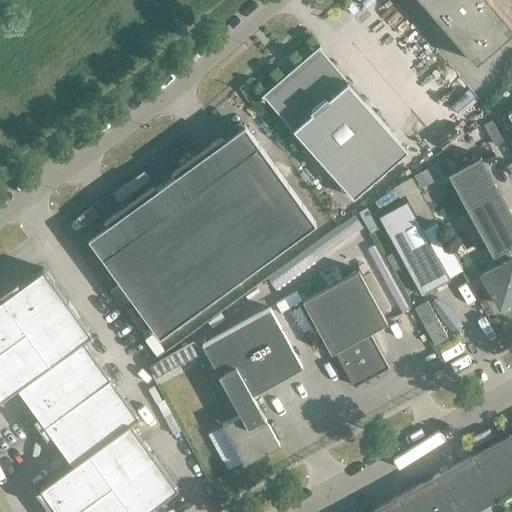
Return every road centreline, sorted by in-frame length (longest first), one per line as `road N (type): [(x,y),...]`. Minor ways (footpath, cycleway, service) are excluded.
road 1 (unclassified): [(263,0),(0,211)]
road 2 (residential): [(302,511),(511,395)]
